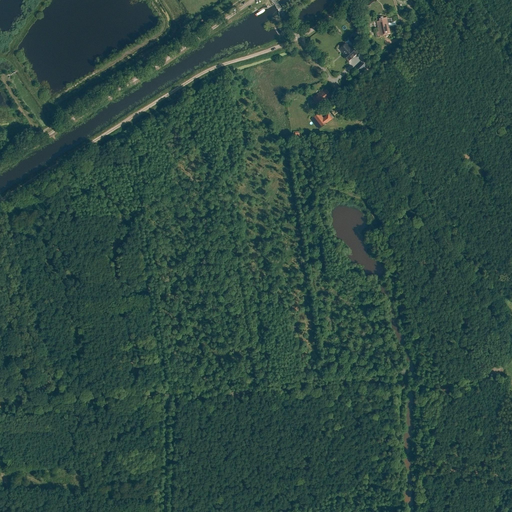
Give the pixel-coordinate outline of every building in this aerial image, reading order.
[(386,17),(379,19),(379,20),(376,21),(378,32),(376,32),(377,36),(379,36),(390,34),(388,23),(392,22),(391,18),(388,18),(387,18),(386,17)] [(363,48),(355,40),(351,43),(359,51),(363,48)] [(344,54),(342,55),(348,61),(357,53),(351,47),(350,48),(345,43),(339,49),(344,54)] [(322,91),(312,98),(318,105),(331,96),(326,89),(323,92),(322,91)] [(319,113),(314,117),(321,126),(326,123),(319,113)]
